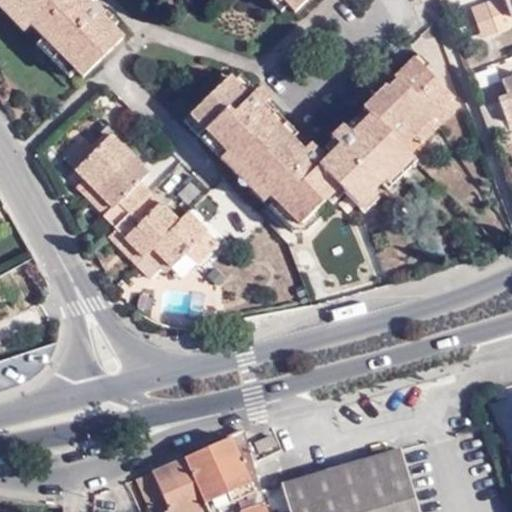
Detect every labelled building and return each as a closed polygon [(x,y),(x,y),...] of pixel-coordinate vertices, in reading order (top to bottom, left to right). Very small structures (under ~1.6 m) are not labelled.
[(0,0),(0,1),(26,27),(32,21),(10,0),(0,0)] [(86,76),(124,38),(112,26),(107,20),(110,17),(97,5),(99,2),(97,0),(10,0),(32,21),(45,35),(79,69),(86,76)] [(270,0),(284,12),(290,6),(283,0),(270,0)] [(283,0),(290,6),(301,17),(316,0),(283,0)] [(511,0),(503,0),(504,1),(488,7),(498,36),(511,31),(511,0)] [(107,20),(112,26),(118,20),(113,15),(110,17),(107,20)] [(40,41),(74,74),(79,69),(45,35),(40,41)] [(417,62),(431,76),(436,69),(423,56),(417,62)] [(388,90),(378,101),(368,111),(369,113),(374,117),(357,136),(351,131),(347,127),(341,133),(336,138),(339,142),(345,148),(329,165),(324,159),(317,154),(311,160),(303,152),(294,143),(262,112),(267,106),(270,103),(265,98),(261,94),(259,96),(253,103),(243,93),(231,82),(194,121),(223,150),(231,157),(225,162),(268,204),(273,200),(280,206),(305,230),(317,218),(330,204),(343,190),(348,195),(364,210),(378,195),(385,188),(416,156),(410,150),(419,141),(425,147),(460,111),(453,103),(456,99),(431,76),(417,62),(416,60),(396,81),(400,84),(392,94),(388,90)] [(511,75),(504,78),(509,93),(480,103),(493,135),(510,128),(508,121),(511,119),(511,75)] [(396,81),(391,77),(386,82),(383,86),(388,90),(392,94),(400,84),(396,81)] [(253,103),(259,96),(249,86),(243,93),(253,103)] [(383,86),(373,96),(378,101),(388,90),(383,86)] [(262,112),(294,143),(300,138),(283,121),(267,106),(262,112)] [(374,117),(369,113),(351,131),(357,136),(374,117)] [(219,155),(223,150),(194,121),(189,126),(219,155)] [(189,213),(179,221),(167,208),(143,184),(153,174),(136,157),(111,131),(94,147),(86,139),(66,159),(86,179),(101,194),(115,208),(105,217),(117,229),(133,244),(146,258),(152,252),(166,266),(172,272),(189,256),(199,266),(220,245),(189,213)] [(345,148),(339,142),(324,159),(329,165),(345,148)] [(392,193),(423,162),(416,156),(385,188),(392,193)] [(115,208),(101,194),(86,179),(76,189),(105,217),(115,208)] [(330,204),(335,209),(348,195),(343,190),(330,204)] [(378,195),(364,210),(370,216),(384,201),(378,195)] [(304,241),(322,223),(317,218),(305,230),(280,206),(274,211),(304,241)] [(143,260),(146,258),(133,244),(117,229),(109,236),(139,265),(143,260)] [(143,260),(157,274),(166,266),(152,252),(146,258),(143,260)] [(246,511),(270,511),(246,428),(141,476),(157,511),(165,511),(174,509),(175,511),(220,511),(224,511),(221,505),(241,496),(246,511)] [(268,431),(254,436),(259,452),(273,446),(268,431)] [(422,511),(403,449),(284,485),(292,511),(422,511)]
